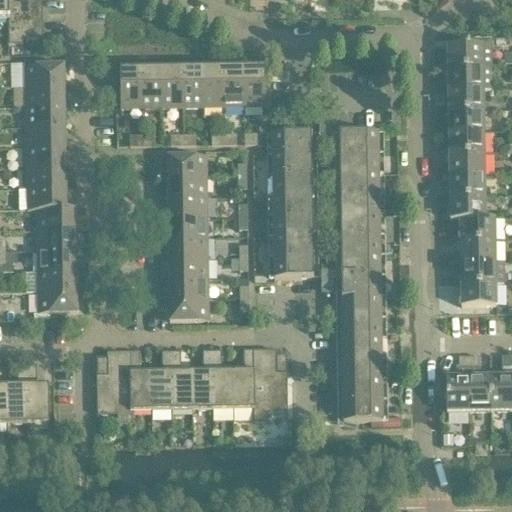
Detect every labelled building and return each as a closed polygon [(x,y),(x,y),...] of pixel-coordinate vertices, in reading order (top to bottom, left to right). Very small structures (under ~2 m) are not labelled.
[(9,0),(0,0),(0,21),(8,22),(8,35),(10,35),(9,0)] [(42,0),(9,0),(10,35),(8,35),(8,48),(23,48),(23,42),(43,42),(42,0)] [(447,49),(448,72),(491,72),(491,42),(474,42),(474,49),(469,49),(469,47),(466,47),(466,49),(447,49)] [(25,70),(26,92),(64,91),(64,70),(25,70)] [(265,72),(243,73),(244,111),(266,111),(265,72)] [(448,72),(448,93),(483,93),(491,93),(491,72),(448,72)] [(182,73),(162,74),(162,113),(183,112),(182,73)] [(202,73),(182,73),(183,112),(203,112),(202,73)] [(223,73),(202,73),(203,112),(224,112),(223,73)] [(243,73),(223,73),(224,112),(244,111),(243,73)] [(142,113),(141,74),(120,74),(120,113),(142,113)] [(162,74),(141,74),(142,113),(162,113),(162,74)] [(26,92),(26,112),(65,111),(64,91),(26,92)] [(448,93),(448,115),(484,115),(483,93),(448,93)] [(26,112),(26,132),(65,132),(65,111),(26,112)] [(448,115),(449,137),(484,136),(484,115),(448,115)] [(331,125),(319,126),(319,145),(331,145),(331,125)] [(26,132),(26,153),(65,152),(65,132),(26,132)] [(449,137),(449,158),(484,158),(484,136),(449,137)] [(378,137),(339,137),(343,426),(382,426),(378,137)] [(224,150),(224,138),(212,138),(212,150),(224,150)] [(237,138),(224,138),(224,150),(237,150),(237,138)] [(245,138),(245,150),(258,149),(258,138),(245,138)] [(311,138),(272,139),(274,284),(313,283),(311,138)] [(143,151),(142,139),(130,139),(130,151),(143,151)] [(155,139),(142,139),(143,151),(155,151),(155,139)] [(184,150),(183,139),(171,139),(171,151),(184,150)] [(196,139),(183,139),(184,150),(196,150),(196,139)] [(26,153),(27,173),(66,173),(65,152),(26,153)] [(449,158),(449,180),(484,180),(484,158),(449,158)] [(167,161),(167,182),(206,182),(206,160),(167,161)] [(238,169),(238,182),(247,181),(247,169),(238,169)] [(27,173),(27,194),(66,193),(66,173),(27,173)] [(449,180),(450,201),(485,201),(484,180),(449,180)] [(247,181),(238,182),(238,194),(247,194),(247,181)] [(167,182),(168,203),(207,202),(206,182),(167,182)] [(27,215),(37,215),(37,214),(66,214),(66,193),(27,194),(19,194),(19,214),(27,214),(27,215)] [(450,224),(460,224),(460,223),(485,223),(485,222),(485,201),(450,201),(450,224)] [(168,203),(168,223),(207,223),(207,202),(168,203)] [(238,210),(238,222),(247,222),(247,209),(238,210)] [(37,215),(37,235),(76,235),(76,213),(66,214),(37,214),(37,215)] [(247,222),(238,222),(239,235),(247,235),(247,222)] [(460,224),(460,245),(495,245),(495,222),(485,222),(485,223),(460,223),(460,224)] [(168,223),(168,244),(207,243),(207,223),(168,223)] [(37,235),(37,256),(76,255),(76,235),(37,235)] [(168,244),(168,264),(207,263),(207,243),(168,244)] [(460,245),(460,267),(495,266),(495,245),(460,245)] [(239,262),(239,263),(248,263),(248,250),(231,250),(231,262),(239,262)] [(37,256),(38,276),(77,276),(76,255),(37,256)] [(5,256),(0,256),(0,277),(14,277),(14,269),(6,269),(5,256)] [(168,264),(169,285),(208,284),(207,263),(168,264)] [(248,263),(239,263),(233,263),(233,267),(239,267),(239,275),(248,275),(248,263)] [(460,267),(461,288),(496,288),(504,288),(503,266),(495,266),(460,267)] [(333,270),(321,270),(321,296),(333,295),(333,270)] [(38,276),(38,297),(77,296),(77,276),(38,276)] [(169,285),(169,305),(208,304),(208,284),(169,285)] [(496,288),(461,288),(461,311),(496,310),(496,288)] [(239,291),(240,304),(248,303),(248,291),(239,291)] [(77,296),(38,297),(38,318),(77,318),(77,296)] [(248,303),(240,304),(240,316),(249,316),(248,303)] [(208,304),(169,305),(169,326),(208,326),(208,304)] [(276,354),(253,355),(255,413),(253,413),(253,427),(268,426),(267,416),(287,416),(287,426),(288,426),(286,359),(276,359),(276,354)] [(202,375),(191,375),(192,414),(213,414),(212,355),(202,355),(202,375)] [(221,355),(212,355),(213,414),(233,413),(232,375),(221,375),(221,355)] [(243,374),(232,375),(233,413),(253,413),(255,413),(253,355),(243,355),(243,374)] [(140,356),(129,357),(130,415),(132,415),(152,414),(151,376),(140,376),(140,356)] [(161,376),(151,376),(152,414),(172,414),(171,356),(161,356),(161,376)] [(180,356),(171,356),(172,414),(192,414),(191,375),(181,375),(180,356)] [(130,415),(129,357),(107,357),(107,362),(96,362),(97,429),(98,429),(98,419),(117,418),(118,428),(132,428),(132,415),(130,415)] [(502,380),(490,380),(491,416),(511,415),(511,406),(511,360),(502,360),(502,380)] [(469,416),(468,361),(459,361),(459,371),(456,371),(456,381),(446,381),(446,416),(469,416)] [(478,361),(468,361),(469,416),(491,416),(490,380),(481,380),(480,371),(478,371),(478,361)] [(36,368),(26,369),(28,427),(49,427),(48,388),(36,388),(36,368)] [(17,388),(6,388),(7,427),(28,427),(26,369),(17,369),(17,388)]
